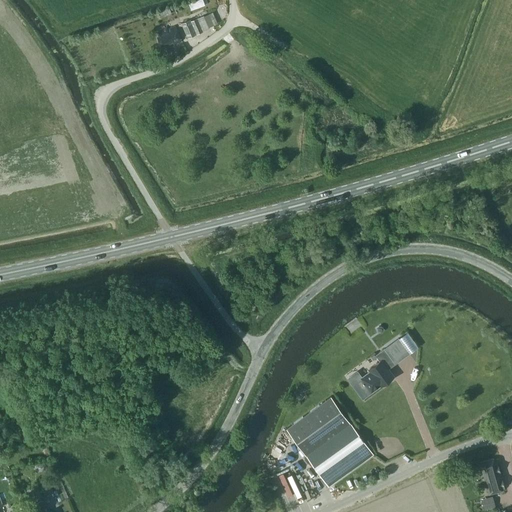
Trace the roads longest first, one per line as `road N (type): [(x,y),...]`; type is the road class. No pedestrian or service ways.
road 1 (primary): [(171,237),(511,140)]
road 2 (unclassified): [(171,237),(98,100),(104,89),(217,37),(231,21),(233,0)]
road 3 (tertiary): [(263,351),(322,281),(377,252),(453,251),(511,281)]
road 4 (unclassified): [(320,511),(452,451),(511,434)]
road 5 (tertiary): [(156,511),(202,465),(263,351)]
road 6 (primary): [(0,274),(171,237)]
road 7 (unclassified): [(263,351),(244,339),(171,237)]
